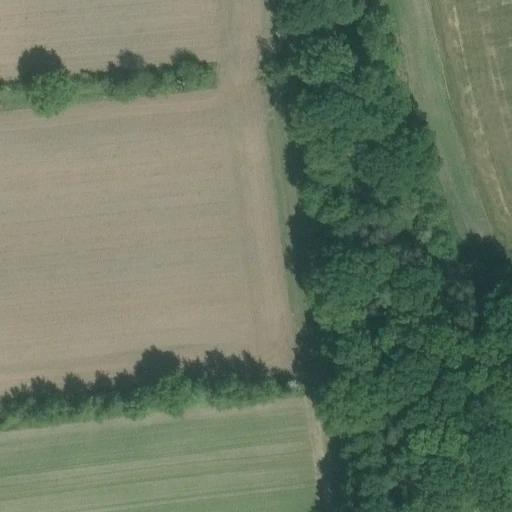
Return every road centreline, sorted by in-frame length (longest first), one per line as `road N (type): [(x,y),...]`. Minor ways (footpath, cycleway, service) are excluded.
road 1 (track): [(391,301),(345,0)]
road 2 (track): [(424,511),(391,301)]
